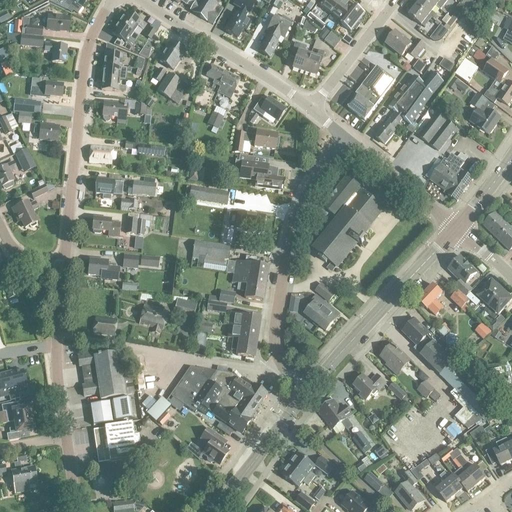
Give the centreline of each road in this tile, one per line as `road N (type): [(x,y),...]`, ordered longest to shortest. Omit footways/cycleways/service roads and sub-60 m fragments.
road 1 (residential): [(303,396),(274,342),(286,253),(304,199),(344,137)]
road 2 (residential): [(63,267),(84,59),(112,0)]
road 3 (secondary): [(303,396),(455,228)]
road 4 (unclassified): [(310,109),(139,0)]
road 5 (residential): [(77,511),(56,345)]
road 6 (secondary): [(214,511),(303,396)]
road 7 (unclassified): [(455,228),(344,137)]
road 8 (residential): [(310,109),(396,0)]
